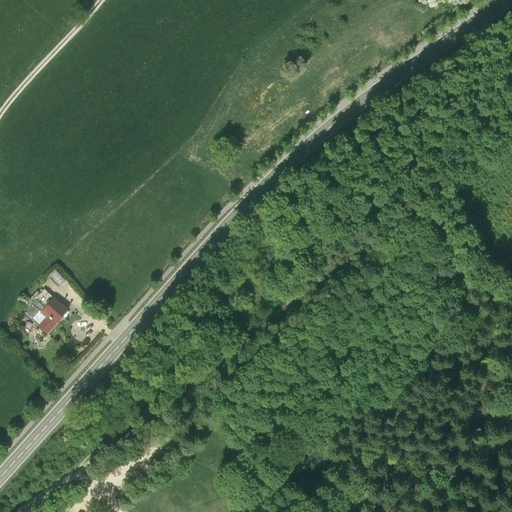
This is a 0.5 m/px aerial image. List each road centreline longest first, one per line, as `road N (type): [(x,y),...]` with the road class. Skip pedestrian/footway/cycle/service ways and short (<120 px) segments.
road 1 (secondary): [(511,2),(267,188),(0,474)]
road 2 (track): [(511,136),(386,223),(16,511)]
road 3 (track): [(0,118),(102,0)]
